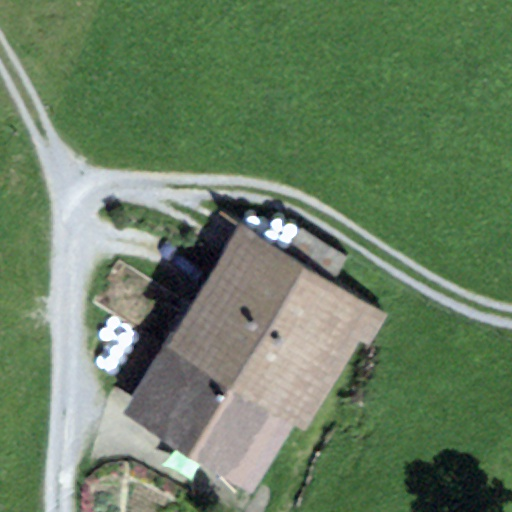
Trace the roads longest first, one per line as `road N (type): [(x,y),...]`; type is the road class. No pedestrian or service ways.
road 1 (track): [(0,56),(72,194),(61,511)]
road 2 (track): [(511,315),(461,303),(283,200),(223,187),(108,184),(72,194)]
